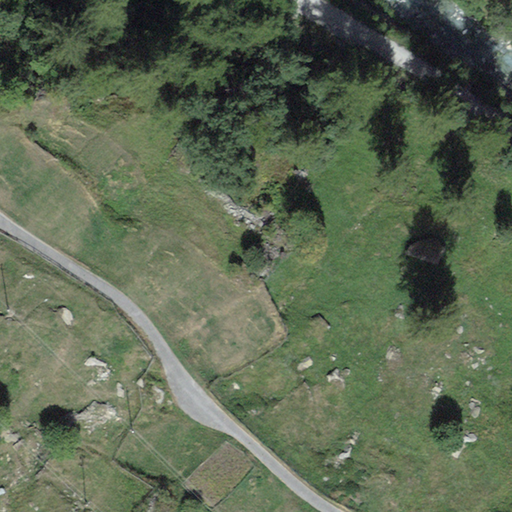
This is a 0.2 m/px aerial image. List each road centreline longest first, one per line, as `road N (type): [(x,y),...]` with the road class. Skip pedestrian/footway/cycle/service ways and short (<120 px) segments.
road 1 (track): [(333,511),(192,395),(138,316),(0,221)]
road 2 (track): [(511,137),(354,33),(280,0)]
